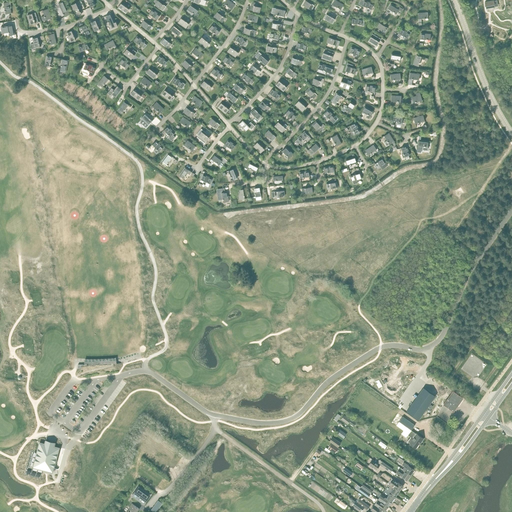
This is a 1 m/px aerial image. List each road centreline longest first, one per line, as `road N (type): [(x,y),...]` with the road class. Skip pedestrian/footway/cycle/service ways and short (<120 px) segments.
road 1 (unclassified): [(511,209),(428,348),(380,347),(329,379),(297,415),(268,424),(207,411),(145,370),(119,376),(73,443)]
road 2 (track): [(145,370),(166,336),(136,210),(138,162),(0,62)]
road 3 (unknown): [(358,305),(328,284),(311,286),(213,413)]
road 4 (track): [(213,413),(213,429),(323,511)]
road 5 (unclassified): [(511,133),(452,0)]
road 6 (residential): [(297,13),(277,71),(228,123)]
road 7 (tertiary): [(409,511),(486,415)]
